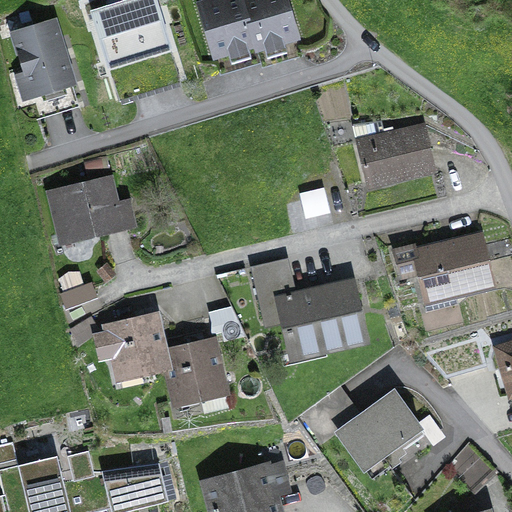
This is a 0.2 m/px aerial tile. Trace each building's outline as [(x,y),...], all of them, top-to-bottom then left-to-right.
[(155,0),(129,0),(92,12),(106,58),(145,46),(148,55),(171,47),(155,0)] [(256,44),(242,0),(214,0),(199,5),(214,56),(256,44)] [(242,0),(256,44),(257,49),(297,37),(286,0),(242,0)] [(53,23),(14,35),(33,94),(72,82),(53,23)] [(424,130),(361,146),(370,186),(434,170),(424,130)] [(107,185),(40,199),(50,251),(133,235),(126,203),(111,206),(107,185)] [(413,248),(396,252),(401,274),(419,270),(427,301),(493,285),(481,237),(415,253),(413,248)] [(284,264),(247,272),(260,333),(271,330),(279,367),(361,350),(347,283),(290,295),(284,264)] [(120,381),(168,370),(165,354),(156,318),(108,329),(110,337),(102,338),(107,357),(114,355),(120,381)] [(212,343),(165,354),(168,370),(177,404),(224,393),(212,343)] [(511,346),(487,354),(501,402),(511,399),(511,346)] [(368,474),(423,435),(394,394),(339,432),(368,474)] [(71,511),(58,456),(22,465),(32,511),(71,511)] [(165,463),(106,476),(113,511),(130,511),(173,503),(165,463)] [(284,463),(209,482),(216,511),(278,511),(275,495),(291,491),(284,463)]
